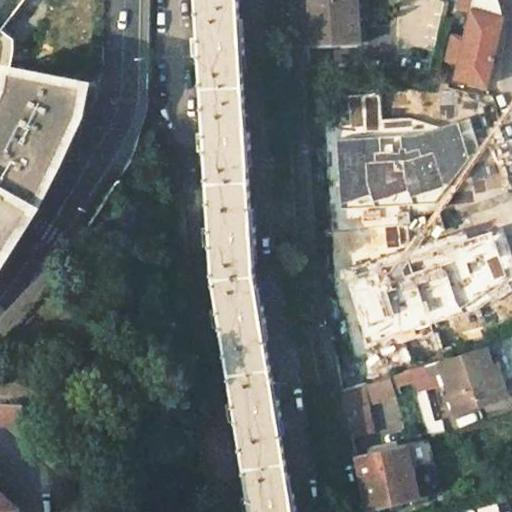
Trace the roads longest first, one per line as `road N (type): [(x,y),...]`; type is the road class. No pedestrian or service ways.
road 1 (residential): [(297,0),(317,317),(361,511)]
road 2 (residential): [(123,0),(121,94),(111,126),(0,311)]
